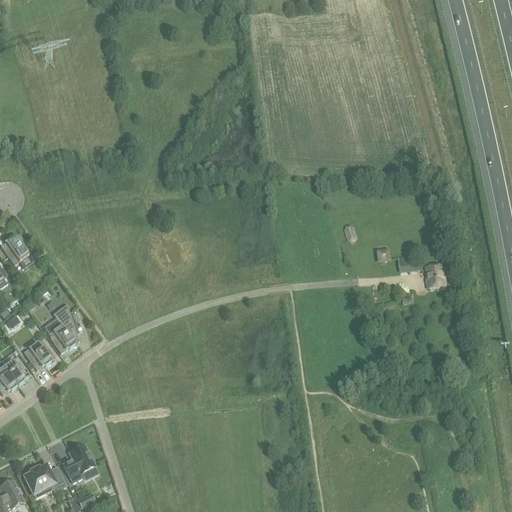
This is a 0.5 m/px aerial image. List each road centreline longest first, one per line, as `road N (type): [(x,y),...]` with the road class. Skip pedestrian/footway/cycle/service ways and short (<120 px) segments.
road 1 (residential): [(77,367),(104,346),(195,305),(339,285)]
road 2 (motorway): [(453,0),(511,257)]
road 3 (residential): [(128,511),(77,367)]
